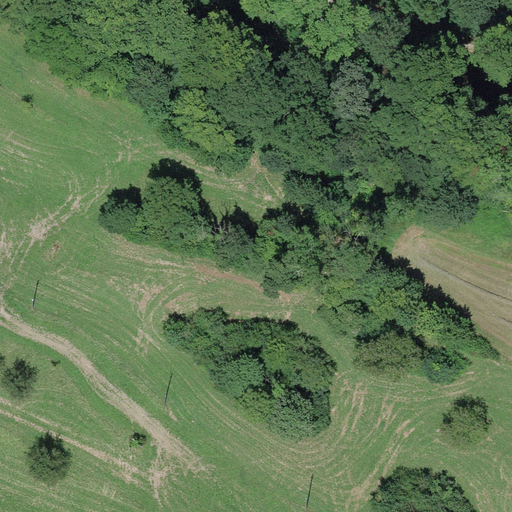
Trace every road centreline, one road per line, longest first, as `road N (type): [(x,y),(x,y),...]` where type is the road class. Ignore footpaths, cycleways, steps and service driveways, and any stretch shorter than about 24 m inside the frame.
road 1 (track): [(105,0),(287,198),(361,265),(511,351)]
road 2 (track): [(290,299),(511,375)]
road 3 (track): [(511,45),(317,0)]
